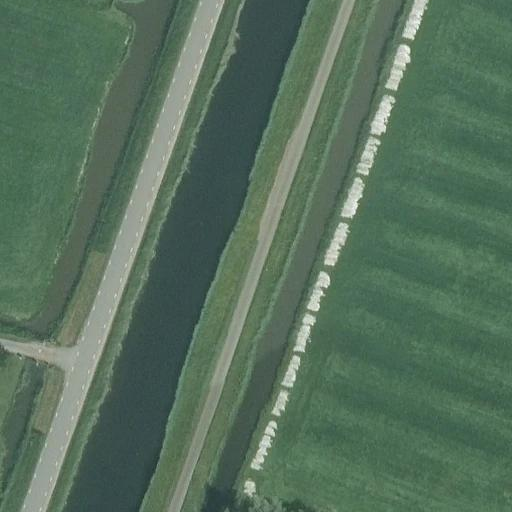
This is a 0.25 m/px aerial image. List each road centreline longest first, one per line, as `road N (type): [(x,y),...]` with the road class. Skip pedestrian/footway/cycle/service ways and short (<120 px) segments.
road 1 (tertiary): [(32,511),(214,0)]
road 2 (unclassified): [(171,511),(349,0)]
